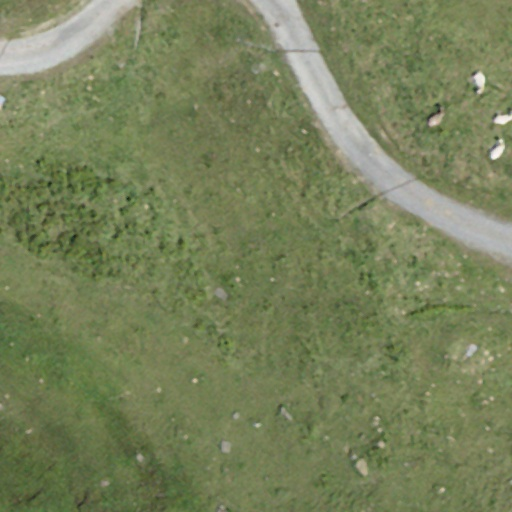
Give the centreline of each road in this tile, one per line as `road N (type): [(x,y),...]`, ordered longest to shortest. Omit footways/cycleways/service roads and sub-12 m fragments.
road 1 (track): [(267,0),(330,112),(376,171),(453,220),(511,240)]
road 2 (track): [(0,55),(52,54),(117,0)]
